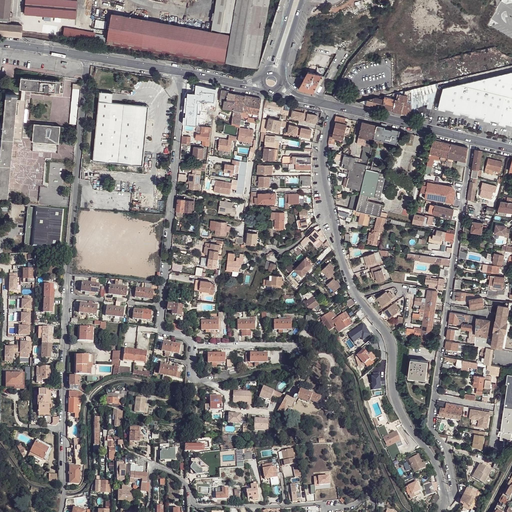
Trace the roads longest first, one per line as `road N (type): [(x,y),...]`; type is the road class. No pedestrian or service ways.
road 1 (residential): [(473,140),(433,396),(431,425),(454,486),(442,500)]
road 2 (residential): [(225,373),(196,378),(191,339),(161,327),(178,71)]
road 3 (residential): [(442,500),(430,452),(394,402),(390,343),(357,296),(333,213)]
road 4 (residential): [(61,511),(67,270)]
road 5 (unclassified): [(67,270),(87,56)]
road 6 (track): [(273,412),(326,356),(334,367),(331,403),(305,410)]
road 7 (secondary): [(473,140),(332,105)]
road 8 (residential): [(190,505),(332,509)]
